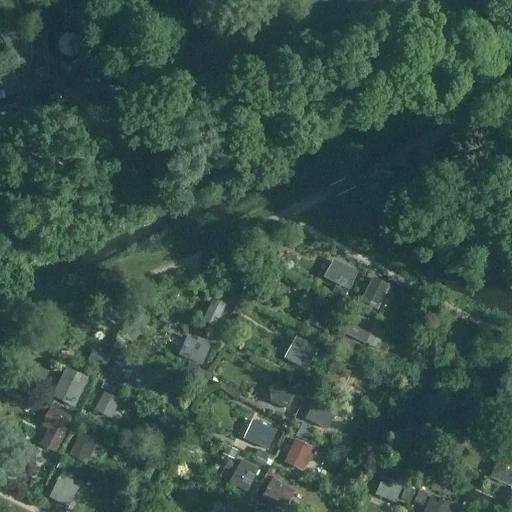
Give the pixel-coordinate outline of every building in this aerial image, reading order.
[(19,24),(0,35),(0,37),(12,58),(33,46),(19,24)] [(19,77),(2,81),(5,97),(22,93),(19,77)] [(350,275),(330,264),(318,285),(339,296),(350,275)] [(387,291),(367,280),(356,300),(376,311),(387,291)] [(226,304),(214,298),(203,321),(215,327),(226,304)] [(318,299),(307,323),(324,331),(335,307),(318,299)] [(379,327),(358,316),(347,337),(367,347),(379,327)] [(210,344),(190,333),(178,354),(199,365),(210,344)] [(312,352),(291,341),(280,362),(300,373),(312,352)] [(85,365),(98,371),(106,355),(93,349),(85,365)] [(141,360),(123,351),(111,376),(129,385),(141,360)] [(353,372),(332,361),(321,382),(342,392),(353,372)] [(88,379),(67,368),(53,396),(74,407),(88,379)] [(296,392),(275,381),(264,402),(285,413),(296,392)] [(121,402),(100,391),(89,412),(110,423),(121,402)] [(339,411),(319,400),(308,421),(328,432),(339,411)] [(67,418),(47,407),(36,428),(56,439),(67,418)] [(276,432),(255,421),(244,442),(264,453),(276,432)] [(308,443),(316,428),(303,421),(296,436),(308,443)] [(96,449),(75,438),(64,459),(85,470),(96,449)] [(313,451),(292,440),(281,461),(302,472),(313,451)] [(511,474),(511,462),(495,455),(485,477),(507,486),(511,474)] [(261,472),(241,461),(229,482),(250,493),(261,472)] [(78,487),(57,476),(46,497),(67,508),(78,487)] [(295,487),(274,476),(263,497),(283,508),(295,487)] [(406,487),(385,478),(375,499),(397,509),(406,487)] [(443,511),(447,505),(426,494),(416,511),(443,511)]
